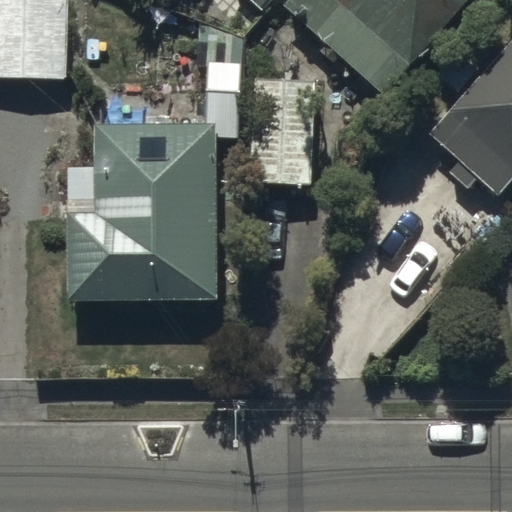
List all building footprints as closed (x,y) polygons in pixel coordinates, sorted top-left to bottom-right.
[(308,0),(295,15),(392,101),(480,0),(308,0)] [(0,4),(0,83),(71,84),(72,5),(0,4)] [(511,63),(437,147),(462,170),(455,176),(473,194),(480,186),(502,206),(511,194),(511,63)] [(258,92),(259,192),(319,192),(318,91),(258,92)] [(78,313),(224,310),(220,138),(100,141),(102,223),(76,224),(78,313)]
